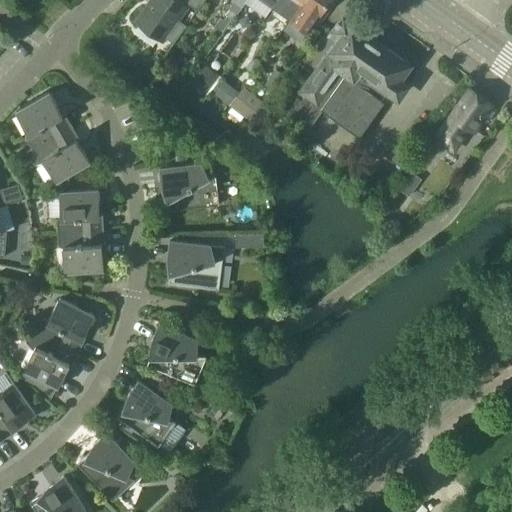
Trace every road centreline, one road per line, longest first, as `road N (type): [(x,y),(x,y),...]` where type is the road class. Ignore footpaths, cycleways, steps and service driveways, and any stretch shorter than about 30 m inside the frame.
road 1 (residential): [(54,47),(85,81),(128,169),(133,293),(117,362),(80,415),(24,471),(0,481)]
road 2 (tertiary): [(311,511),(511,335)]
